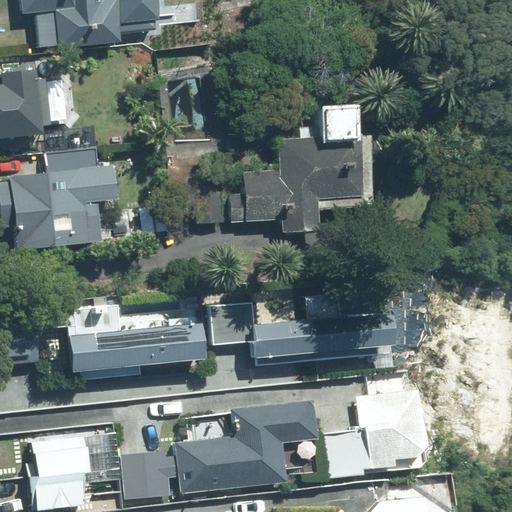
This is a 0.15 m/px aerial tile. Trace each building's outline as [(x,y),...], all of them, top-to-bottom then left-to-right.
[(14,0),(15,15),(30,13),(33,49),(115,45),(113,26),(147,23),(147,2),(159,0),(158,0),(14,0)] [(0,137),(33,134),(25,70),(0,72),(0,137)] [(277,221),(278,236),(313,233),(311,201),(356,198),(350,137),(341,138),(341,108),(305,109),(306,141),(271,144),(273,172),(220,175),(223,224),(277,221)] [(89,144),(38,152),(41,176),(0,181),(0,207),(7,254),(86,243),(76,176),(94,173),(89,144)] [(210,345),(245,341),(248,366),(378,353),(374,313),(246,326),(243,303),(206,307),(210,345)] [(189,323),(60,339),(65,374),(193,358),(189,323)] [(0,365),(34,362),(29,324),(0,327),(0,365)] [(417,466),(411,390),(355,394),(360,470),(417,466)] [(166,494),(165,478),(177,478),(179,491),(283,473),(278,445),(312,440),(305,397),(229,409),(233,432),(170,443),(173,455),(162,456),(162,455),(158,456),(152,456),(122,460),(126,498),(166,494)] [(34,509),(78,505),(72,440),(28,443),(34,509)] [(402,511),(381,497),(370,511),(402,511)]
